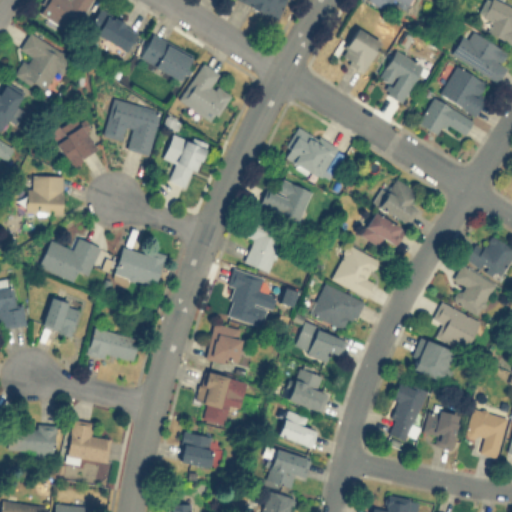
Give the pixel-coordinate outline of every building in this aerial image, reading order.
[(41,0),(35,10),(69,31),(87,0),(41,0)] [(282,0),(237,0),(237,1),(275,18),(282,0)] [(366,0),(385,9),(389,2),(405,10),(410,0),(366,0)] [(488,19),(484,30),(511,42),(511,5),(498,0),(482,0),(476,13),(488,19)] [(135,28),(97,7),(86,28),(123,49),(135,28)] [(359,71),(378,41),(355,26),(336,56),(359,71)] [(509,52),(463,27),(448,54),(494,80),(509,52)] [(66,53),(27,31),(17,48),(24,53),(13,73),(44,92),(66,53)] [(176,79),(190,55),(151,32),(137,56),(176,79)] [(385,81),(380,91),(400,102),(421,63),(392,47),(376,76),(385,81)] [(175,99),(211,121),(228,93),(211,83),(217,72),(199,61),(175,99)] [(436,92),(471,113),(488,85),(454,63),(436,92)] [(13,122),(20,109),(13,105),(21,91),(0,79),(0,128),(5,118),(13,122)] [(415,121),(435,133),(440,124),(460,135),(470,118),(430,95),(415,121)] [(158,108),(109,96),(100,134),(123,140),(122,147),(147,153),(158,108)] [(95,150),(80,123),(53,138),(68,165),(95,150)] [(320,176),(335,144),(295,125),(280,157),(320,176)] [(203,146),(175,136),(167,156),(173,158),(165,179),(187,187),(203,146)] [(0,157),(5,160),(12,145),(0,139),(0,157)] [(61,174),(26,173),(25,211),(60,212),(61,174)] [(373,204),(406,222),(416,205),(408,200),(414,189),(388,175),(373,204)] [(274,189),(264,185),(257,204),(296,220),(308,189),(279,177),(274,189)] [(402,228),(370,210),(357,233),(376,244),(380,236),(393,244),(402,228)] [(279,231),(251,222),(239,261),(267,270),(279,231)] [(463,258),(495,278),(511,250),(511,248),(489,234),(481,246),(473,241),(463,258)] [(97,244),(74,236),(70,246),(46,238),(36,266),(71,279),(74,270),(86,274),(97,244)] [(364,295),(372,279),(366,276),(375,257),(344,242),(327,277),(364,295)] [(111,273),(153,285),(162,255),(120,243),(111,273)] [(450,300),(475,313),(493,281),(459,263),(450,278),(459,283),(450,300)] [(260,276),(230,267),(225,284),(232,286),(224,315),(262,326),(272,292),(257,288),(260,276)] [(0,326),(24,324),(21,302),(12,303),(8,277),(0,278),(0,326)] [(352,321),(362,299),(321,281),(307,312),(339,327),(343,317),(352,321)] [(294,289),(280,286),(277,301),(290,304),(294,289)] [(78,305),(49,295),(38,324),(67,334),(78,305)] [(429,319),(438,322),(433,336),(463,349),(476,318),(437,301),(429,319)] [(342,338),(302,320),(290,346),(325,361),(328,352),(335,355),(342,338)] [(203,357),(232,364),(240,329),(211,322),(203,357)] [(85,352),(129,362),(135,336),(90,326),(85,352)] [(450,348),(415,337),(406,367),(440,378),(450,348)] [(318,410),(324,390),(315,387),(320,373),(292,364),(281,397),(318,410)] [(243,379),(203,369),(194,401),(202,403),(198,416),(221,422),(226,404),(236,407),(243,379)] [(406,439),(426,390),(397,378),(389,397),(397,400),(385,430),(406,439)] [(448,447),(456,413),(427,406),(421,429),(430,432),(428,442),(448,447)] [(504,414),(469,406),(463,435),(478,439),(475,451),(494,456),(504,414)] [(313,430),(303,426),(306,417),(284,408),(274,433),(308,445),(313,430)] [(90,420),(69,417),(63,459),(74,461),(74,455),(104,459),(108,436),(88,434),(90,420)] [(52,423),(33,423),(33,426),(6,426),(6,450),(51,451),(52,423)] [(175,459),(205,464),(210,435),(181,430),(175,459)] [(307,458),(272,446),(262,477),(287,485),(291,474),(301,477),(307,458)] [(293,497),(265,489),(258,511),(294,511),(289,510),(293,497)] [(405,511),(408,497),(383,493),(381,507),(368,505),(367,511),(405,511)] [(0,511),(41,511),(43,505),(0,498),(0,511)] [(189,511),(189,502),(165,501),(165,511),(189,511)] [(50,511),(88,511),(89,505),(51,502),(50,511)]
